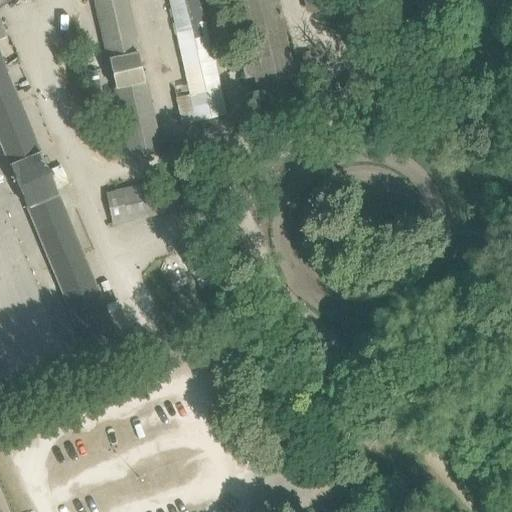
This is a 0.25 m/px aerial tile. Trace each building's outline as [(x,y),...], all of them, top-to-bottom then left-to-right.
[(0,0),(0,142),(83,342),(113,330),(66,217),(72,214),(68,203),(75,201),(68,184),(54,189),(0,58),(0,40),(7,37),(0,19),(0,9),(11,0),(0,0)] [(160,154),(131,26),(127,4),(125,0),(94,0),(116,91),(131,161),(160,154)] [(199,0),(169,0),(173,17),(193,104),(177,108),(181,125),(182,130),(225,116),(199,0)] [(293,99),(276,22),(271,0),(244,0),(271,117),(295,112),(326,107),(325,93),(293,99)] [(309,0),(312,14),(341,8),(344,25),(347,24),(370,19),(366,0),(309,0)] [(406,0),(409,4),(413,7),(418,10),(422,12),(427,13),(433,13),(438,13),(443,11),(447,9),(451,6),(455,2),(456,0),(406,0)] [(179,207),(174,184),(104,199),(109,222),(179,207)] [(181,256),(200,290),(210,285),(192,250),(181,256)]
